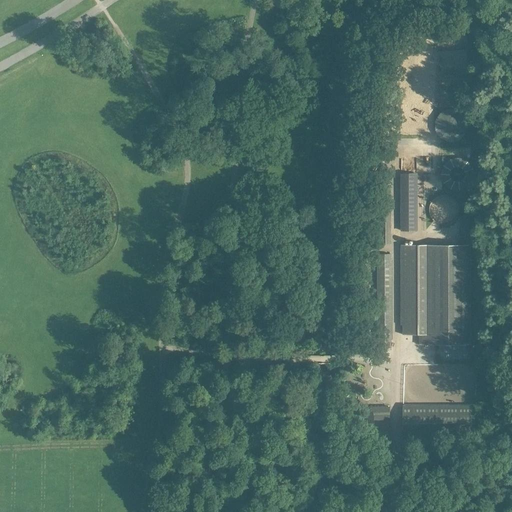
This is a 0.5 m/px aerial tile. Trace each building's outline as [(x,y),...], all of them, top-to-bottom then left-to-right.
[(438,109),(438,139),(467,139),(466,109),(438,109)] [(446,189),(474,185),(470,156),(441,160),(446,189)] [(403,231),(416,231),(416,173),(403,173),(403,231)] [(472,236),(472,215),(461,215),(462,236),(472,236)] [(470,345),(470,244),(403,245),(403,335),(419,335),(419,345),(470,345)] [(379,254),(379,349),(391,349),(391,254),(379,254)] [(475,406),(403,407),(403,439),(475,439),(475,406)] [(374,431),(374,420),(390,420),(390,407),(369,407),(369,443),(369,444),(390,444),(390,431),(374,431)] [(452,511),(453,511),(443,511),(443,507),(454,507),(453,501),(429,501),(429,507),(437,507),(437,511),(452,511)] [(371,511),(371,502),(348,503),(347,511),(371,511)]
